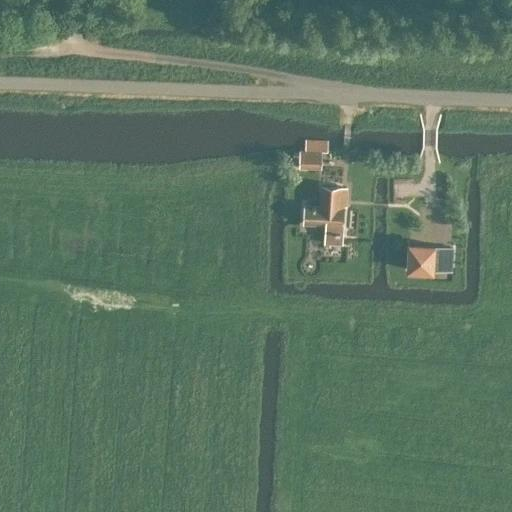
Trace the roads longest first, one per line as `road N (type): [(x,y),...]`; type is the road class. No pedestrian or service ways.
road 1 (unclassified): [(511,100),(0,82)]
road 2 (track): [(0,53),(73,48),(295,77),(344,92),(345,123)]
